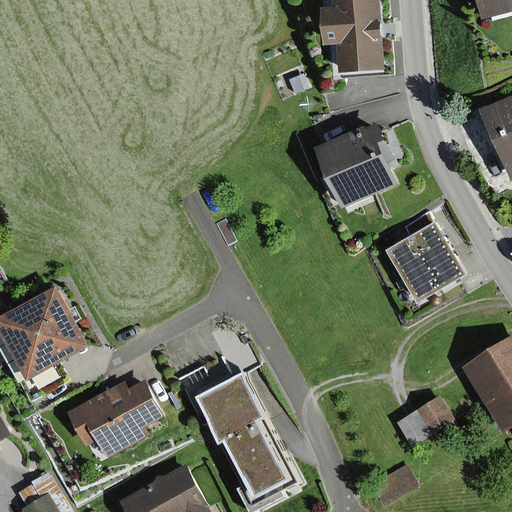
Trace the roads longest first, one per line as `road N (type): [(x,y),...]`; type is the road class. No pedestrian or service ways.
road 1 (residential): [(188,194),(310,401),(356,511)]
road 2 (residential): [(418,0),(426,83),(445,150),(511,272)]
